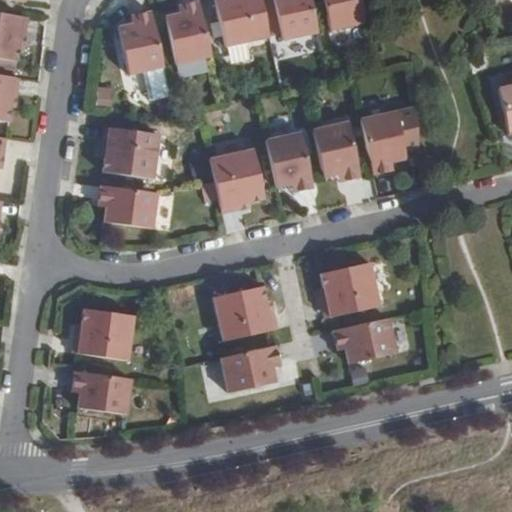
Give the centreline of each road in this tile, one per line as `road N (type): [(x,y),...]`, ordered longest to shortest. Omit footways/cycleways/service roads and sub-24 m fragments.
road 1 (residential): [(511,393),(183,464),(10,476)]
road 2 (residential): [(35,268),(146,276),(511,188)]
road 3 (residential): [(35,268),(66,0)]
road 4 (residential): [(10,476),(35,268)]
